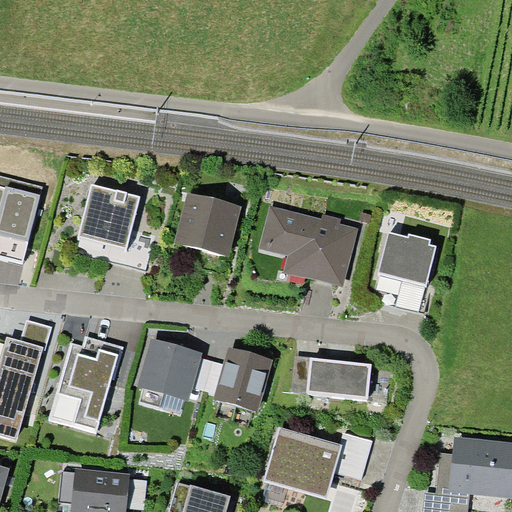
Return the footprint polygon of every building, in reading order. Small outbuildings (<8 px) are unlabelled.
[(40,195),(0,184),(0,258),(23,264),(40,195)] [(138,200),(95,188),(83,234),(126,245),(138,200)] [(233,213),(184,201),(173,245),(222,258),(233,213)] [(354,232),(266,210),(257,246),(291,255),(287,273),(341,286),(354,232)] [(433,250),(385,238),(376,276),(423,288),(433,250)] [(122,346),(85,335),(82,346),(71,342),(48,418),(96,432),(122,346)] [(43,347),(6,337),(6,340),(0,338),(0,437),(16,442),(43,347)] [(196,357),(149,344),(137,390),(184,403),(196,357)] [(270,367),(224,353),(208,403),(255,417),(270,367)] [(367,368),(305,363),(302,396),(363,402),(367,368)] [(336,453),(276,434),(260,485),(320,504),(336,453)] [(511,481),(511,444),(455,439),(451,487),(511,492),(511,481)] [(121,511),(124,479),(72,475),(68,511),(121,511)] [(224,511),(227,503),(174,490),(168,511),(224,511)]
